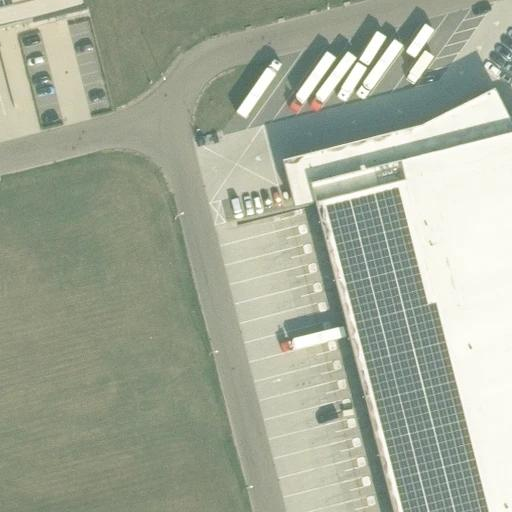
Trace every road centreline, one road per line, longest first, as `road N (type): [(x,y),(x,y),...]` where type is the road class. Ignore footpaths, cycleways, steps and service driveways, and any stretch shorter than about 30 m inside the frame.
road 1 (unclassified): [(268,511),(169,117)]
road 2 (unclassified): [(169,117),(206,59),(444,0)]
road 3 (unclassified): [(169,117),(0,159)]
